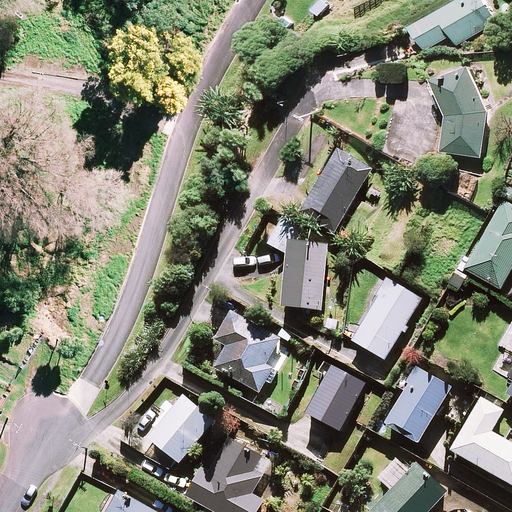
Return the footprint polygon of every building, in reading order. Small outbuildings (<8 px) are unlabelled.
[(497,22),(484,0),(459,0),(411,28),(424,51),(450,37),(456,46),(497,22)] [(434,79),(447,110),(445,152),(484,154),(487,109),(468,64),(434,79)] [(374,169),(337,147),(299,212),(336,234),(374,169)] [(511,271),(511,208),(501,203),(464,268),(502,289),(511,271)] [(327,243),(287,240),(282,308),(322,311),(327,243)] [(423,299),(390,278),(352,340),(385,361),(423,299)] [(278,336),(232,310),(215,340),(226,346),(214,366),(260,392),(274,367),(264,361),(278,336)] [(368,383),(333,363),(306,413),(340,432),(368,383)] [(451,389),(415,369),(384,423),(421,443),(451,389)] [(215,422),(184,396),(149,439),(180,464),(215,422)] [(505,411),(478,396),(448,449),(511,484),(511,445),(492,434),(505,411)] [(231,435),(210,473),(202,468),(186,496),(216,511),(257,511),(263,502),(251,496),(272,458),(231,435)] [(391,490),(368,511),(428,511),(446,495),(416,465),(409,472),(398,461),(380,479),(391,490)] [(159,511),(120,490),(108,511),(159,511)]
